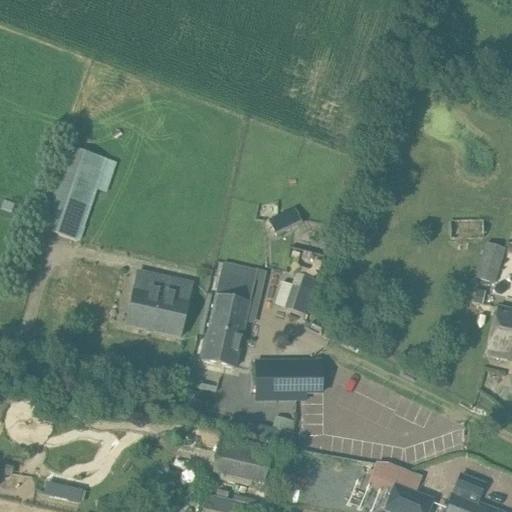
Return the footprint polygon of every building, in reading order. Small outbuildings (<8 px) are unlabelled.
[(107,161),(62,146),(34,227),(79,242),(97,192),(106,194),(116,164),(107,161)] [(301,224),(293,209),(267,221),(274,237),(301,224)] [(505,249),(485,243),(474,278),(495,284),(505,249)] [(281,281),(275,305),(287,307),(283,324),(304,329),(320,259),(296,253),(289,283),(281,281)] [(256,271),(224,264),(209,333),(202,362),(234,370),(253,283),(256,271)] [(192,285),(138,273),(125,329),(180,342),(183,327),(192,285)] [(476,290),(473,303),(482,305),(485,292),(476,290)] [(511,311),(497,308),(486,356),(511,362),(511,311)] [(320,361),(255,362),(256,394),(321,394),(320,362),(320,361)] [(274,417),(272,428),(287,432),(289,421),(274,417)] [(221,439),(213,472),(263,484),(269,461),(271,450),(221,439)] [(16,484),(20,460),(7,457),(3,482),(16,484)] [(376,463),(375,463),(366,486),(389,495),(383,511),(429,511),(434,499),(416,492),(422,477),(396,467),(376,463)] [(486,484),(459,474),(443,511),(497,511),(478,504),(486,484)] [(256,511),(257,509),(207,497),(203,511),(256,511)] [(95,501),(94,506),(96,506),(96,507),(100,511),(101,511),(106,511),(110,509),(111,504),(109,500),(103,498),(98,501),(97,501),(95,501)]
